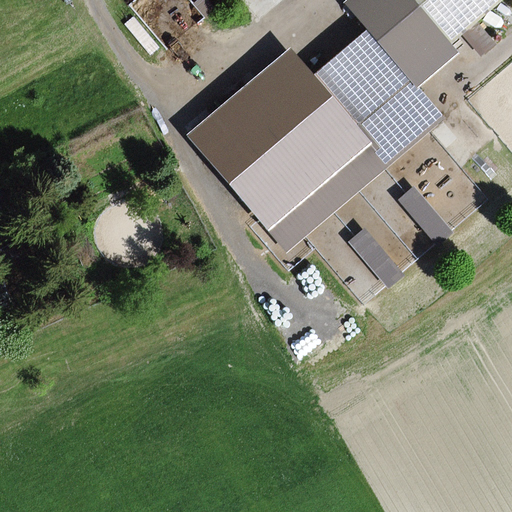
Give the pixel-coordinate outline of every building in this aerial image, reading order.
[(450,45),(410,0),(347,0),(342,5),(364,31),(415,89),(457,54),(450,45)] [(410,0),(450,45),(502,0),(410,0)] [(292,49),(187,139),(287,255),(443,121),(415,89),(364,31),(313,74),(292,49)] [(418,179),(399,192),(429,236),(448,224),(418,179)] [(346,238),(386,284),(405,268),(365,222),(346,238)]
